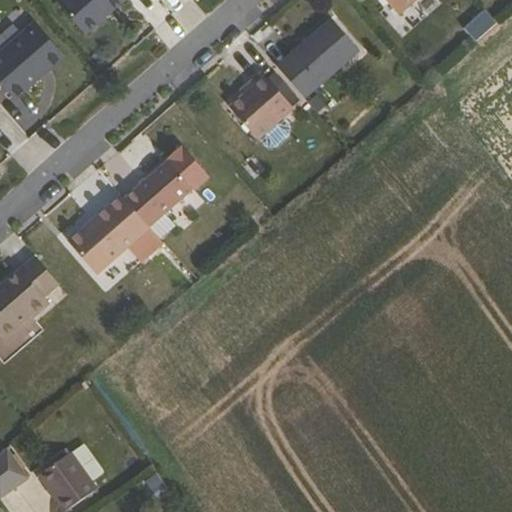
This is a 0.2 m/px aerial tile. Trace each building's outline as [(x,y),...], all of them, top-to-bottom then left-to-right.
[(137,0),(82,0),(73,8),(100,39),(116,25),(114,23),(123,16),(124,18),(141,4),(137,0)] [(394,0),(414,22),(438,0),(394,0)] [(291,73),(319,105),(374,58),(346,26),(291,73)] [(50,29),(1,71),(29,103),(55,81),(53,78),(61,70),(64,73),(78,61),(50,29)] [(263,90),(267,94),(258,102),(244,114),(271,146),(307,115),(277,79),(263,90)] [(263,90),(254,98),(258,102),(267,94),(263,90)] [(12,107),(0,93),(0,127),(5,122),(0,117),(12,107)] [(181,167),(137,205),(161,233),(205,195),(181,167)] [(94,235),(81,247),(109,279),(162,234),(161,233),(137,205),(134,201),(108,224),(110,226),(96,238),(94,235)] [(108,224),(94,235),(96,238),(110,226),(108,224)] [(71,290),(47,262),(0,302),(0,326),(14,344),(42,320),(45,323),(62,309),(56,302),(71,290)] [(0,467),(0,498),(7,508),(8,510),(36,486),(14,456),(0,467)] [(46,483),(65,511),(81,511),(104,496),(79,460),(46,483)]
